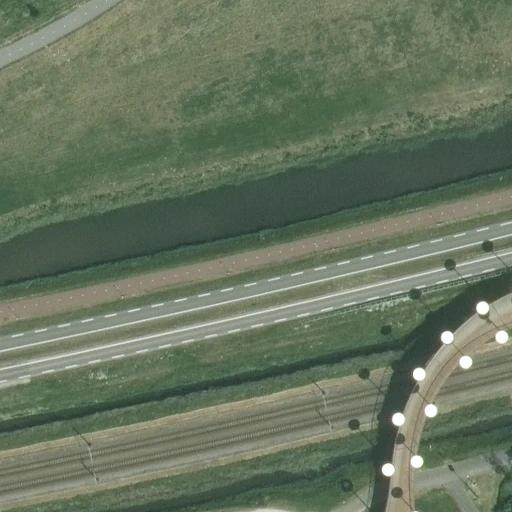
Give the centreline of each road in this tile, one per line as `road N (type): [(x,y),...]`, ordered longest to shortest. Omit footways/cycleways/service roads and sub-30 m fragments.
road 1 (secondary): [(0,377),(511,259)]
road 2 (secondary): [(511,228),(0,344)]
